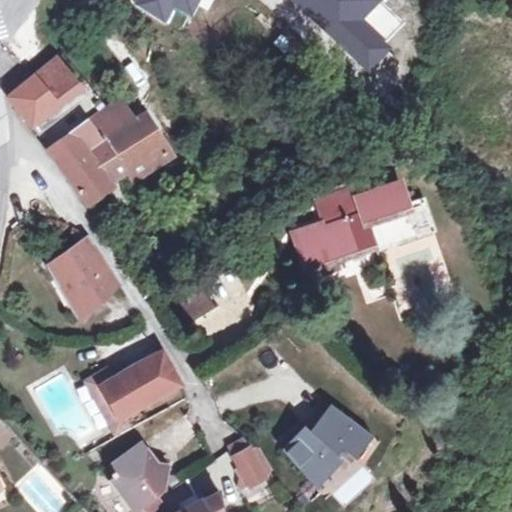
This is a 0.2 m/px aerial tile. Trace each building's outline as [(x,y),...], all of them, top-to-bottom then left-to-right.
[(192,0),(129,0),(162,19),(168,2),(187,11),(192,0)] [(61,61),(36,82),(12,102),(36,130),(84,88),(61,61)] [(140,180),(150,173),(172,158),(148,118),(127,131),(112,108),(53,152),(91,208),(116,190),(114,187),(131,175),(137,182),(140,180)] [(156,182),(150,173),(140,180),(146,189),(156,182)] [(370,249),(372,256),(433,234),(425,201),(412,204),(408,185),(355,201),(351,190),(316,202),(325,227),(293,239),(302,270),(370,249)] [(91,245),(53,269),(68,296),(85,320),(119,288),(91,245)] [(199,266),(168,286),(188,318),(219,298),(199,266)] [(116,385),(104,392),(122,424),(183,389),(164,358),(116,385)] [(122,424),(104,392),(116,385),(112,378),(89,391),(117,440),(128,434),(122,424)] [(374,434),(323,397),(276,440),(318,495),(357,462),(374,434)] [(243,479),(247,486),(263,478),(252,453),(254,450),(245,440),(233,453),(238,467),(235,468),(241,480),(243,479)] [(148,488),(145,484),(126,496),(136,511),(221,511),(219,496),(201,505),(189,486),(166,499),(157,483),(148,488)]
